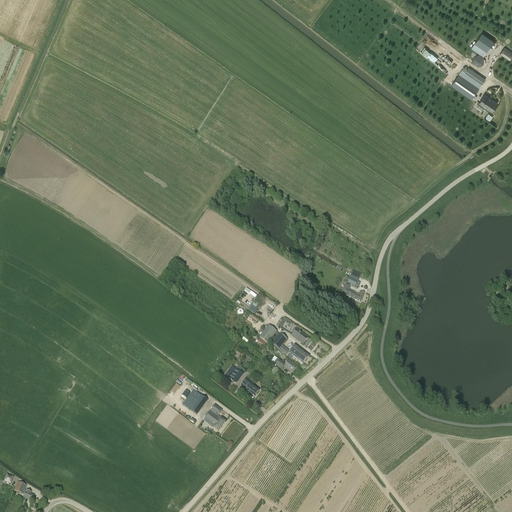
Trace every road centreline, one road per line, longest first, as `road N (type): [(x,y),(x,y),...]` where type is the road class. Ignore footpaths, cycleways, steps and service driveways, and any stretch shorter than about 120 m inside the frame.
road 1 (track): [(372,293),(366,250),(49,56),(72,0)]
road 2 (unclassified): [(184,511),(268,414),(350,337),(398,229)]
road 3 (residential): [(398,229),(381,344),(391,382),(433,419),(511,425)]
road 4 (unclassified): [(398,229),(511,145)]
